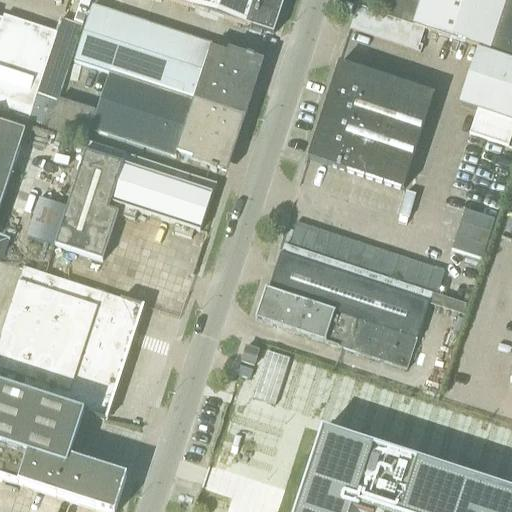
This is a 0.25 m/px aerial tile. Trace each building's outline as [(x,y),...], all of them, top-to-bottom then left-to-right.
[(163,0),(250,28),(249,32),(261,36),(262,32),(273,36),(284,0),(163,0)] [(358,8),(350,31),(395,46),(421,55),(423,48),(420,47),(424,31),(510,59),(511,52),(511,0),(390,0),(388,6),(385,17),(358,8)] [(75,62),(111,74),(172,95),(238,117),(255,66),(211,51),(212,47),(93,7),(75,62)] [(0,113),(29,122),(30,118),(37,96),(58,103),(82,28),(71,24),(61,21),(56,35),(4,18),(3,21),(0,19),(0,113)] [(511,122),(511,62),(477,51),(459,106),(477,111),(511,122)] [(308,160),(309,160),(403,192),(434,98),(338,66),(308,160)] [(172,95),(111,74),(92,132),(176,160),(178,155),(221,169),(238,117),(172,95)] [(511,122),(477,111),(469,135),(509,148),(511,138),(511,122)] [(0,191),(6,193),(28,124),(0,115),(0,191)] [(87,145),(54,248),(101,264),(117,215),(135,220),(137,212),(176,225),(173,233),(192,240),(195,231),(199,233),(210,199),(211,200),(215,187),(87,145)] [(460,225),(491,235),(495,222),(465,212),(460,225)] [(296,224),(289,247),(300,251),(308,228),(296,224)] [(460,225),(456,238),(486,248),(491,235),(460,225)] [(300,251),(312,254),(319,232),(308,228),(300,251)] [(331,235),(319,232),(312,254),(323,258),(331,235)] [(323,258),(334,262),(342,239),(331,235),(323,258)] [(482,262),(486,248),(456,238),(452,252),(482,262)] [(342,239),(334,262),(346,266),(353,243),(342,239)] [(365,247),(353,243),(346,266),(357,269),(365,247)] [(432,296),(285,247),(282,257),(281,257),(270,292),(266,291),(256,322),(407,373),(432,296)] [(365,247),(357,269),(369,273),(376,250),(365,247)] [(388,254),(376,250),(369,273),(380,277),(388,254)] [(399,258),(388,254),(380,277),(392,281),(399,258)] [(411,262),(399,258),(392,281),(403,284),(411,262)] [(411,262),(403,284),(414,288),(422,265),(411,262)] [(422,265),(414,288),(426,292),(433,269),(422,265)] [(0,387),(64,408),(84,415),(104,421),(141,307),(24,269),(0,341),(0,387)] [(438,296),(445,273),(433,269),(426,292),(438,296)] [(260,354),(247,350),(242,364),(256,369),(260,354)] [(290,360),(268,354),(253,400),(275,407),(290,360)] [(0,480),(74,504),(74,505),(97,511),(115,511),(126,479),(69,460),(84,415),(64,408),(0,387),(0,480)] [(511,511),(511,495),(425,467),(424,472),(400,464),(401,459),(321,433),(295,511),(511,511)]
